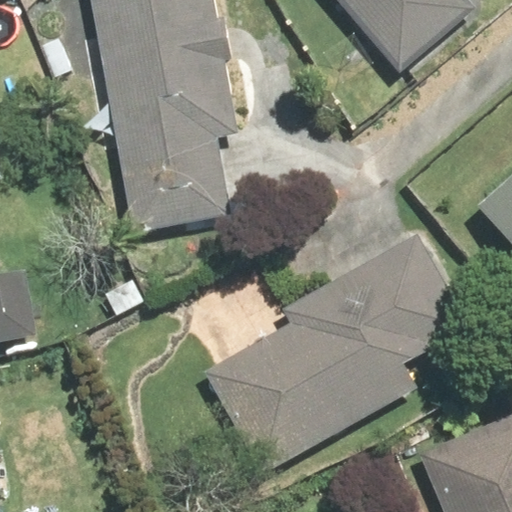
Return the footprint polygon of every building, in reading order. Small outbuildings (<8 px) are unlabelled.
[(93,0),(134,223),(232,205),(218,129),(239,125),(226,53),(235,51),(227,6),(218,7),(216,0),(93,0)] [(352,0),(408,61),(475,0),(352,0)] [(511,166),(482,194),(511,226),(511,166)] [(341,294),(210,364),(263,462),(421,378),(406,351),(470,317),(422,228),(331,277),(341,294)] [(2,264),(0,252),(0,331),(41,324),(28,259),(2,264)] [(511,511),(511,409),(424,446),(451,511),(511,511)]
